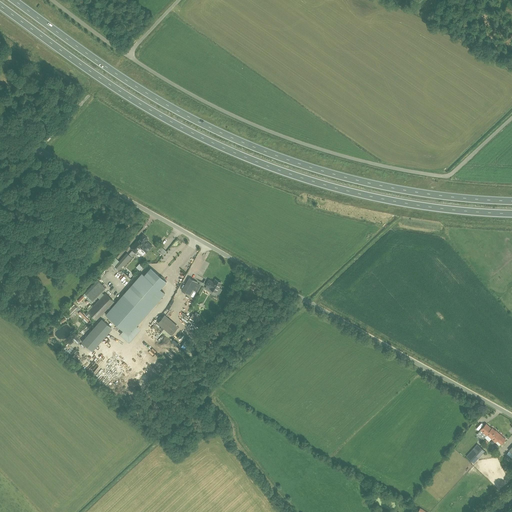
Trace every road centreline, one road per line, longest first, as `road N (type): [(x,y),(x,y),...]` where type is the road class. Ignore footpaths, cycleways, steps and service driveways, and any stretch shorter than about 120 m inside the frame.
road 1 (trunk): [(0,6),(159,115),(263,164),(388,199),(511,213)]
road 2 (trunk): [(511,200),(391,188),(272,154),(167,105),(13,0)]
road 3 (unclassified): [(511,417),(38,153)]
road 4 (unclassified): [(128,55),(279,135),(437,175),(451,173),(511,117)]
